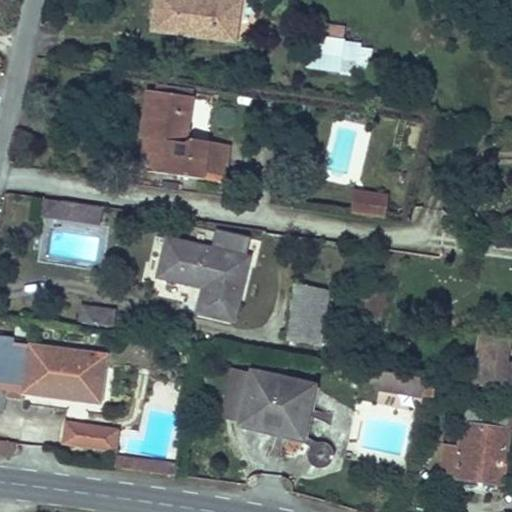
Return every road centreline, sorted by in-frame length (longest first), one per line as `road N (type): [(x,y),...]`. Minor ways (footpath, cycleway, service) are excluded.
road 1 (unclassified): [(0,169),(428,231)]
road 2 (secondary): [(0,478),(241,511)]
